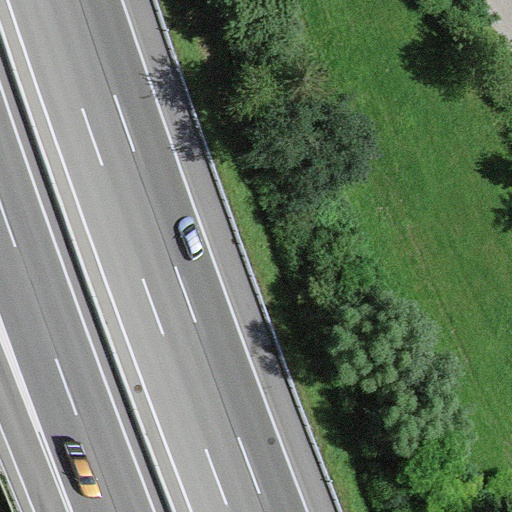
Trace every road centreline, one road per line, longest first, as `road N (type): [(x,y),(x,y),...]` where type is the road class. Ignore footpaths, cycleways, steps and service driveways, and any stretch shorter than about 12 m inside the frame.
road 1 (motorway): [(256,511),(66,0)]
road 2 (motorway): [(0,147),(127,511)]
road 3 (motorway): [(0,301),(104,511)]
